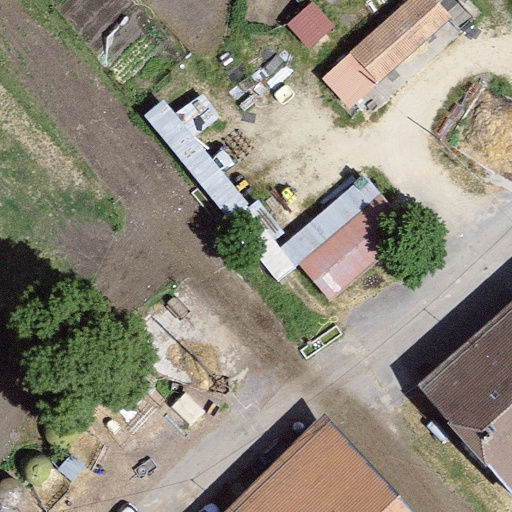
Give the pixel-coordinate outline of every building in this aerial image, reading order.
[(449,27),(423,0),(419,0),(342,72),(370,101),(449,27)] [(185,122),(171,134),(235,208),(249,196),(185,122)] [(337,298),(421,225),(370,168),(286,241),(337,298)] [(511,511),(511,272),(391,392),(509,511),(511,511)] [(396,511),(325,429),(322,426),(237,511),(396,511)]
